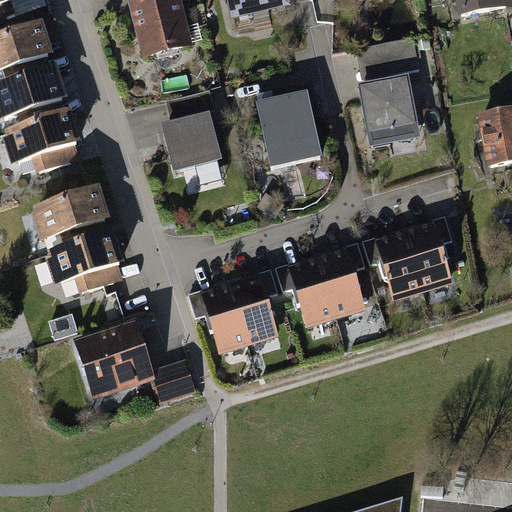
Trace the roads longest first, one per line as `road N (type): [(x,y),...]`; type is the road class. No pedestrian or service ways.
road 1 (residential): [(66,0),(175,333)]
road 2 (track): [(219,403),(511,315)]
road 3 (track): [(20,363),(54,455),(219,403)]
